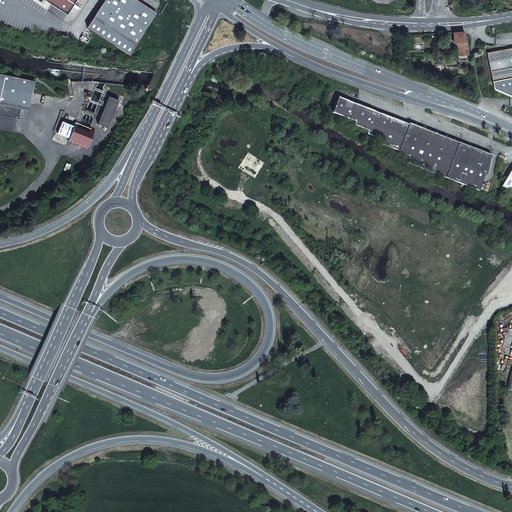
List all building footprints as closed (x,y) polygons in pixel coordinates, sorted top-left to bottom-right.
[(37,0),(42,3),(43,0),(46,0),(66,13),(74,0),(37,0)] [(104,0),(87,27),(129,54),(156,12),(137,0),(104,0)] [(464,31),(453,32),(453,42),(456,42),(466,41),(464,31)] [(466,41),(456,42),(457,55),(468,54),(466,41)] [(511,47),(487,52),(494,88),(511,96),(511,47)] [(0,103),(30,109),(36,81),(0,73),(0,103)] [(110,96),(98,124),(108,128),(120,100),(110,96)] [(354,125),(368,131),(367,134),(382,140),(380,144),(398,151),(408,125),(338,98),(332,113),(355,122),(354,125)] [(66,138),(69,139),(88,147),(94,131),(89,129),(87,135),(72,129),(74,125),(71,124),(62,121),(65,111),(62,110),(54,131),(67,136),(66,138)] [(408,125),(398,151),(396,155),(408,160),(407,163),(445,178),(458,143),(409,123),(408,125)] [(491,156),(458,143),(445,178),(478,191),(491,156)] [(511,168),(501,186),(511,192),(511,168)]
